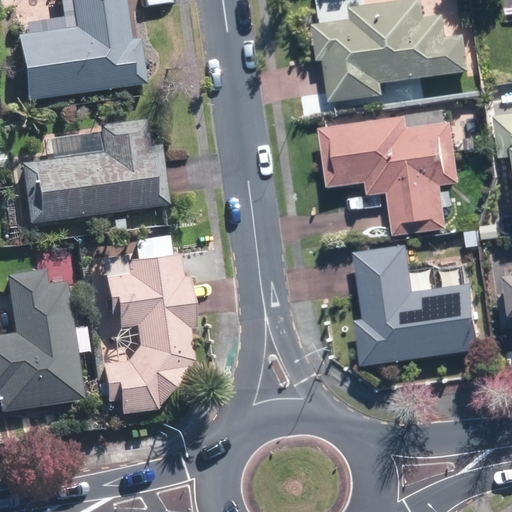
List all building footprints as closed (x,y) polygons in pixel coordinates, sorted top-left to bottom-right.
[(77,91),(126,86),(140,85),(135,38),(121,40),(117,0),(68,0),(71,30),(15,35),(21,97),(77,91)] [(474,73),(470,34),(447,36),(445,12),(428,14),(426,0),(395,0),(388,1),(351,5),(353,20),(312,24),(316,62),(327,61),(331,102),(387,96),(385,83),(474,73)] [(511,112),(496,113),(499,157),(511,156),(511,112)] [(459,183),(451,121),(410,126),(409,116),(321,128),(329,189),(367,184),(369,197),(390,194),(395,235),(451,228),(448,205),(455,204),(453,191),(443,192),(442,185),(459,183)] [(155,142),(143,144),(140,117),(94,124),(96,136),(47,143),(49,157),(15,162),(24,223),(163,203),(155,142)] [(410,246),(358,252),(366,319),(355,320),(360,366),(480,352),(469,257),(437,261),(440,287),(415,290),(410,246)] [(114,414),(151,412),(190,360),(186,290),(178,291),(176,252),(98,256),(101,303),(112,302),(115,360),(98,361),(101,401),(114,400),(114,414)] [(0,409),(19,407),(78,399),(62,284),(43,286),(41,267),(1,273),(4,291),(9,331),(0,332),(0,409)]
